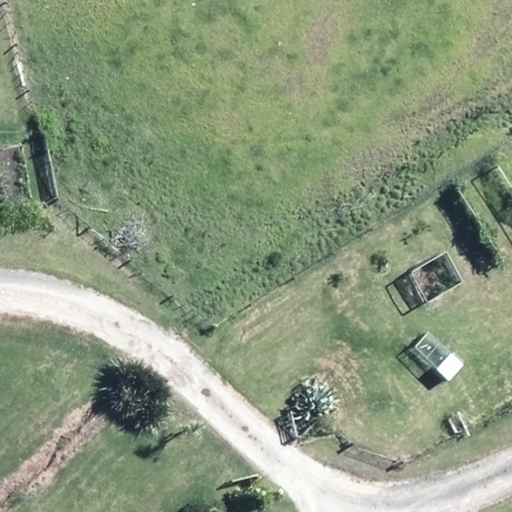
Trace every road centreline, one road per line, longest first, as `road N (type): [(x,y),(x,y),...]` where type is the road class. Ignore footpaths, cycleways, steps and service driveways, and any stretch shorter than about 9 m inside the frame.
road 1 (unknown): [(0,233),(76,251),(142,284),(300,419),(381,508)]
road 2 (unclassified): [(375,511),(511,432)]
